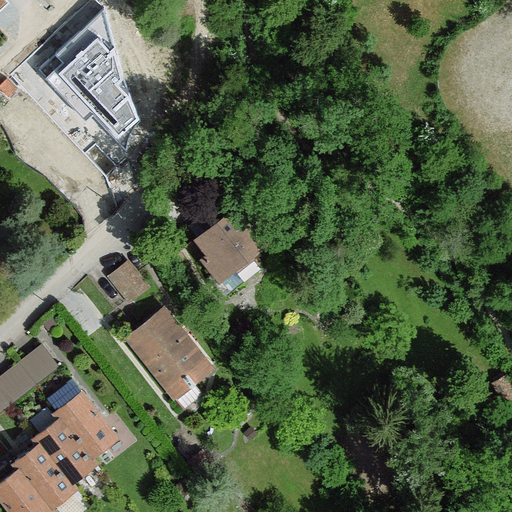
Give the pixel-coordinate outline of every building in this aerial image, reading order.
[(113,43),(106,8),(57,57),(64,63),(47,80),(87,122),(94,115),(127,152),(128,141),(133,131),(141,122),(126,86),(113,43)] [(212,254),(206,257),(221,279),(273,235),(246,200),(200,237),(212,254)] [(136,272),(129,263),(113,276),(131,299),(147,286),(136,272)] [(164,308),(131,334),(175,394),(194,380),(211,366),(164,308)] [(43,342),(0,375),(0,412),(61,364),(43,342)] [(511,383),(507,376),(496,383),(511,408),(511,383)] [(57,409),(82,390),(73,378),(48,397),(57,409)] [(204,394),(194,380),(175,394),(186,408),(204,394)] [(57,409),(62,415),(93,455),(117,435),(82,390),(57,409)] [(38,435),(41,440),(71,480),(97,460),(93,455),(62,415),(38,435)] [(21,466),(52,505),(76,487),(71,480),(41,440),(16,459),(21,466)] [(212,461),(203,449),(190,458),(200,471),(212,461)] [(52,505),(21,466),(0,482),(0,489),(17,511),(56,511),(57,511),(52,505)]
